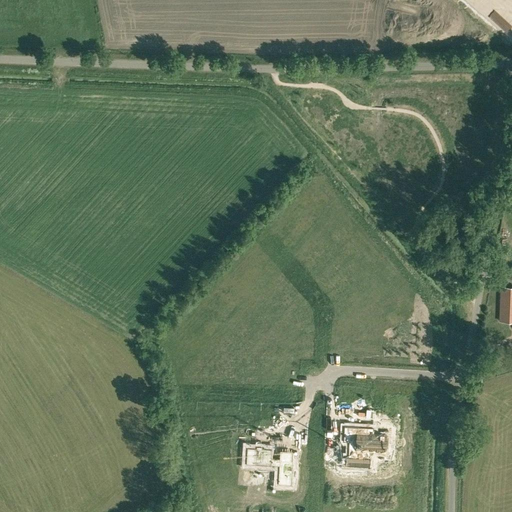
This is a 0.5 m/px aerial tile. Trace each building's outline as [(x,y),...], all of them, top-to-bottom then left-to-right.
[(501,294),(511,294),(511,285),(501,286),(501,294)] [(292,349),(306,350),(308,318),(302,317),(302,311),(303,297),(269,295),(268,310),(294,311),(292,349)] [(511,321),(511,305),(501,305),(500,321),(511,321)] [(243,384),(272,385),(273,373),(269,373),(270,361),(272,361),(272,357),(270,357),(271,343),(273,343),(273,339),(271,339),(271,336),(250,334),(250,348),(252,348),(252,360),(250,360),(250,364),(251,364),(251,372),(244,372),(243,384)] [(343,425),(343,440),(348,440),(347,455),(344,455),(344,465),(358,466),(358,457),(366,457),(367,448),(372,449),(372,451),(383,452),(383,434),(383,432),(379,432),(379,434),(368,434),(368,426),(343,425)] [(240,442),(239,460),(268,462),(268,460),(273,460),(273,462),(272,480),(287,481),(288,463),(289,445),(273,444),(273,454),(269,453),(269,443),(257,443),(257,442),(251,441),(251,442),(240,442)]
